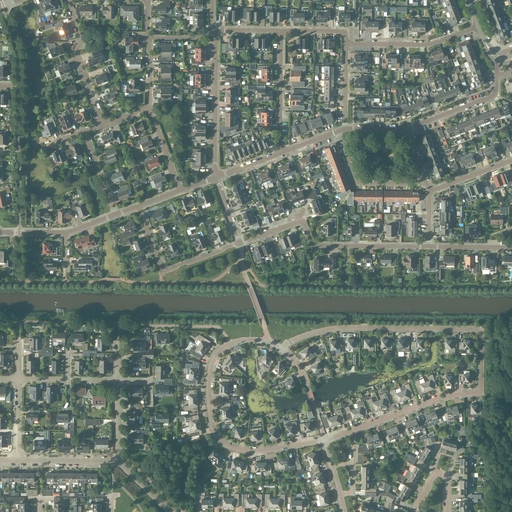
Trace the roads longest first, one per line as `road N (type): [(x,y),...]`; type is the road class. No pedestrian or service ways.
road 1 (residential): [(323,439),(249,451),(215,433),(208,378),(216,353),(242,339),(279,348)]
road 2 (residential): [(323,439),(437,398),(480,393),(481,339)]
road 3 (residential): [(279,348),(351,327),(476,328),(481,339)]
road 4 (residential): [(238,242),(302,220),(312,245),(419,246)]
road 5 (residential): [(215,177),(213,30)]
road 6 (residential): [(479,26),(429,44),(345,44)]
road 7 (residential): [(102,125),(75,55),(82,37),(67,0)]
road 8 (residential): [(423,178),(356,183),(337,131)]
road 9 (residential): [(282,151),(280,30)]
